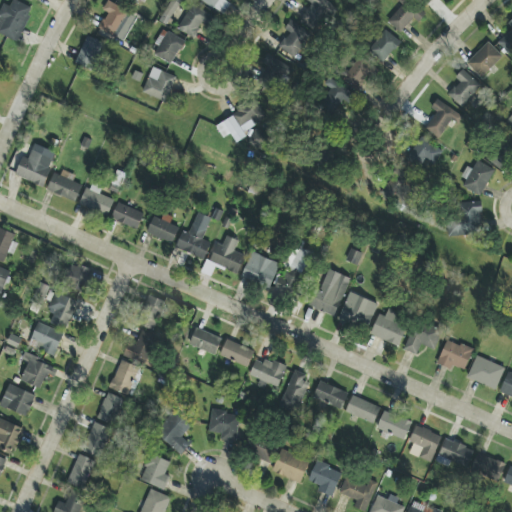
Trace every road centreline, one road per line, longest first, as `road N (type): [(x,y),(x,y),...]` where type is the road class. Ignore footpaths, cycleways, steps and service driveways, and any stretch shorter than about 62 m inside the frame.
road 1 (residential): [(0,203),(511,433)]
road 2 (residential): [(134,262),(20,511)]
road 3 (residential): [(0,167),(81,0)]
road 4 (residential): [(379,125),(485,0)]
